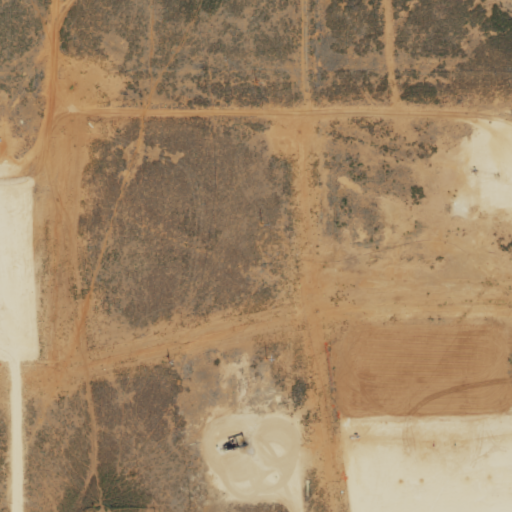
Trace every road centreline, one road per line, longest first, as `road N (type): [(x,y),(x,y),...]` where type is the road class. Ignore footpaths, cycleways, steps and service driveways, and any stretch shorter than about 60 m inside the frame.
road 1 (track): [(63,0),(65,116),(101,452),(83,511)]
road 2 (track): [(511,106),(65,116)]
